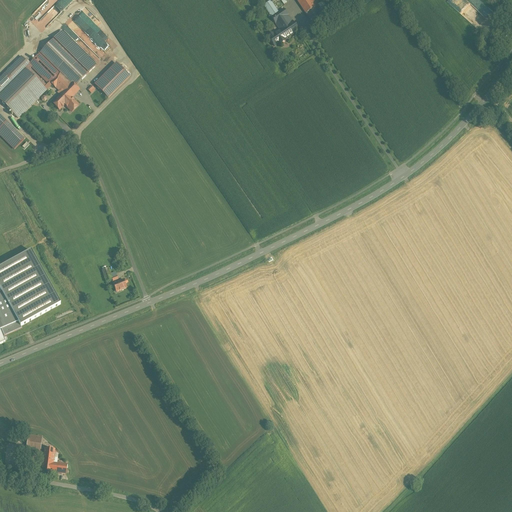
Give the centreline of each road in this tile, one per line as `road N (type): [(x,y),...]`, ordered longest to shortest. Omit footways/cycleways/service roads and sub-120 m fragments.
road 1 (tertiary): [(148,303),(404,176),(511,70)]
road 2 (unclassified): [(148,303),(103,182),(69,131)]
road 3 (track): [(387,511),(511,376)]
road 4 (unclassified): [(162,511),(111,493),(0,474)]
road 5 (tertiary): [(0,363),(148,303)]
